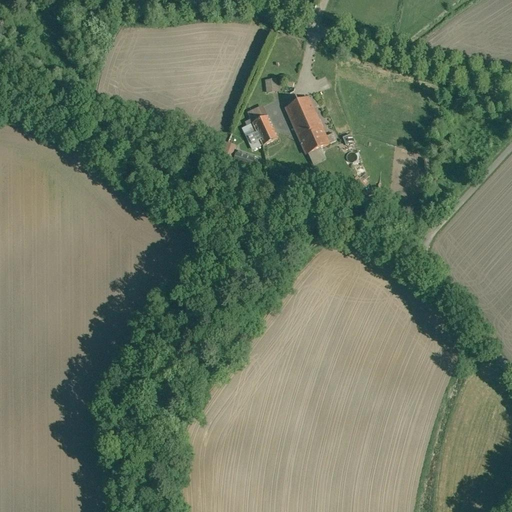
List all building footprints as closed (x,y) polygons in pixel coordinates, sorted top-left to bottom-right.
[(275,71),(263,74),(265,82),(277,79),(275,71)] [(309,98),(286,109),(299,140),(300,139),(307,155),(336,142),(333,134),(325,137),(322,129),(323,129),(309,98)] [(264,113),(253,118),(256,123),(266,118),(264,113)] [(256,123),(252,124),(262,147),(276,141),(266,118),(256,123)] [(352,136),(344,138),(346,145),(353,143),(352,136)] [(223,142),(221,149),(229,151),(231,144),(223,142)] [(358,177),(352,182),(361,192),(367,187),(358,177)]
